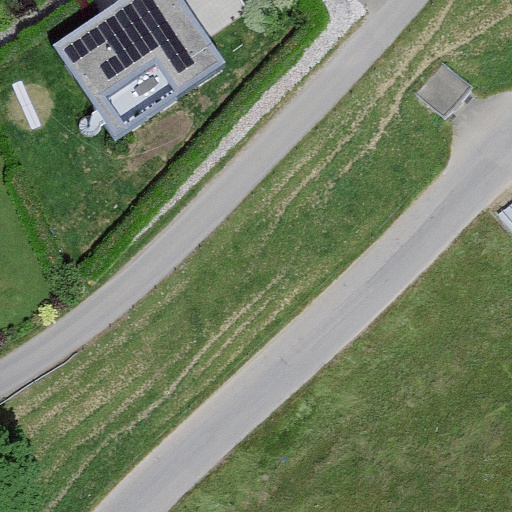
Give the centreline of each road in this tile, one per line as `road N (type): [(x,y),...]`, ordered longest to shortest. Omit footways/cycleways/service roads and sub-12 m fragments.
road 1 (unclassified): [(0,383),(71,343),(423,0)]
road 2 (unclassified): [(511,138),(324,342),(135,511)]
